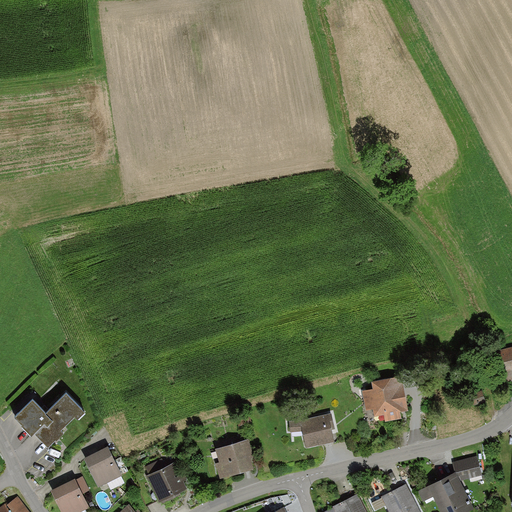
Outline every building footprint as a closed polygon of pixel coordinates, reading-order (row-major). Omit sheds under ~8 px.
[(511,345),(495,350),(504,382),(511,379),(511,345)] [(408,408),(402,373),(372,378),(373,386),(363,388),(366,408),(373,407),(374,414),(384,412),(385,419),(402,416),(401,409),(408,408)] [(486,400),(482,389),(466,395),(470,406),(486,400)] [(85,411),(66,392),(46,411),(34,398),(15,416),(31,433),(34,431),(48,445),(56,438),(57,439),(65,432),(61,428),(75,415),(78,418),(85,411)] [(251,421),(248,411),(235,415),(238,425),(251,421)] [(335,427),(332,411),(300,418),(302,429),(306,445),(335,439),(332,428),(335,427)] [(289,419),(290,431),(302,429),(300,418),(289,419)] [(216,461),(220,475),(255,465),(252,455),(254,455),(249,436),(216,446),(220,460),(216,461)] [(99,485),(123,473),(108,443),(84,455),(99,485)] [(462,479),(483,473),(478,455),(453,461),(456,469),(457,469),(462,479)] [(159,500),(188,486),(175,460),(147,474),(159,500)] [(462,479),(457,469),(456,469),(428,483),(429,484),(418,489),(423,500),(433,495),(442,511),(463,511),(476,506),(462,479)] [(51,487),(63,511),(75,511),(90,505),(75,475),(51,487)] [(421,511),(406,482),(381,495),(382,496),(373,501),(376,508),(386,503),(390,511),(421,511)] [(367,511),(358,492),(333,505),(333,506),(324,510),(324,511),(367,511)] [(0,511),(30,511),(18,494),(7,502),(11,508),(10,509),(5,504),(0,507),(0,511)] [(137,511),(129,503),(118,511),(137,511)]
